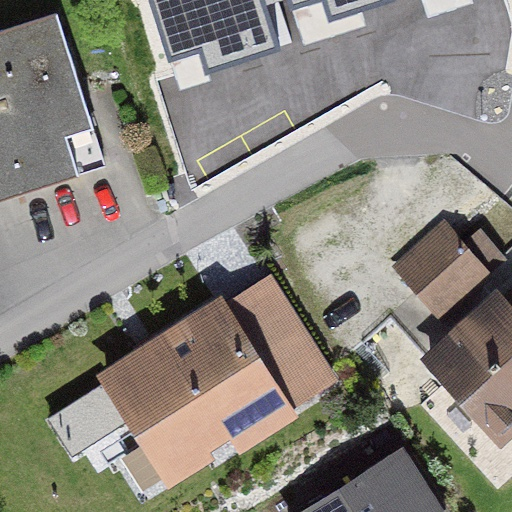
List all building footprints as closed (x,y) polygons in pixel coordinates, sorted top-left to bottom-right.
[(264,0),(149,0),(168,60),(199,51),(206,72),(280,49),(266,4),(264,0)] [(264,0),(266,4),(276,0),(288,0),(292,9),(319,0),(322,0),(329,21),(392,0),(264,0)] [(0,29),(0,197),(104,165),(55,12),(0,29)] [(446,224),(398,268),(439,315),(486,271),(446,224)] [(511,310),(501,298),(431,361),(495,432),(511,417),(511,310)] [(251,356),(219,305),(107,376),(169,474),(202,454),(193,440),(227,418),(241,440),(333,381),(299,326),(251,356)] [(437,511),(399,452),(303,511),(437,511)]
